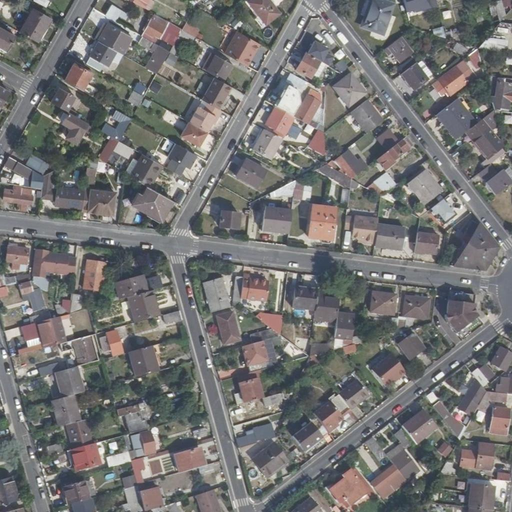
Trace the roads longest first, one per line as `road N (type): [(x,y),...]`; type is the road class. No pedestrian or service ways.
road 1 (tertiary): [(503,285),(174,244)]
road 2 (residential): [(509,310),(259,511)]
road 3 (residential): [(511,248),(317,0)]
road 4 (residential): [(174,244),(310,0)]
road 5 (residential): [(246,511),(174,244)]
road 6 (tertiary): [(174,244),(0,222)]
road 7 (residential): [(41,511),(2,364)]
